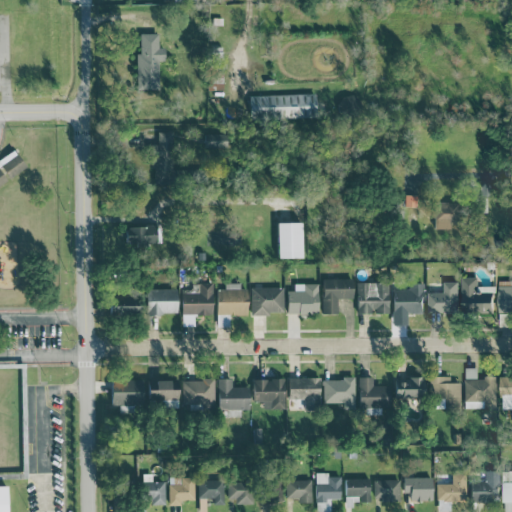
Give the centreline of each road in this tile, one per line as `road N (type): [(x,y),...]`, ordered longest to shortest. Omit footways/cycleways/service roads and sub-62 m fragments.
road 1 (residential): [(87,12),(89,511)]
road 2 (residential): [(86,348),(511,343)]
